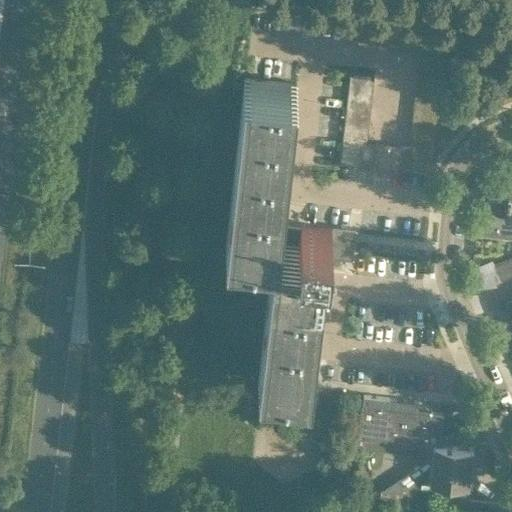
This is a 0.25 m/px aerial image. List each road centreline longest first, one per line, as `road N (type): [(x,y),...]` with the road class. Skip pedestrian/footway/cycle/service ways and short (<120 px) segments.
road 1 (primary): [(36,511),(82,101)]
road 2 (primary): [(99,511),(82,101)]
road 3 (residential): [(511,429),(448,266),(453,181),(467,154),(511,124)]
road 4 (primary): [(15,0),(0,137)]
